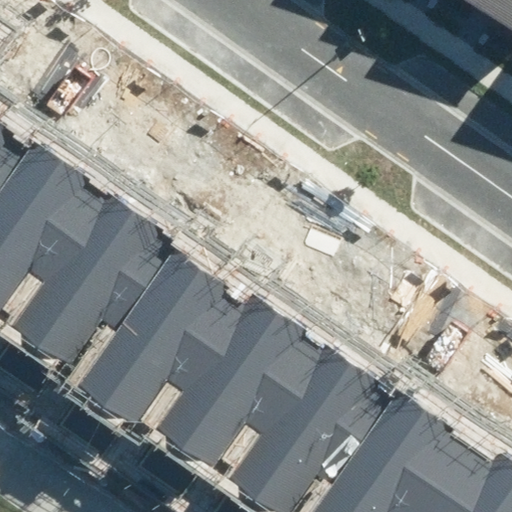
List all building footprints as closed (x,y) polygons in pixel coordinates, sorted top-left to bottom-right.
[(511,0),(464,0),(511,33),(511,0)] [(0,203),(34,153),(0,130),(0,203)] [(103,199),(34,153),(0,203),(0,315),(24,280),(42,292),(103,199)] [(182,251),(103,199),(42,292),(17,329),(68,363),(95,324),(122,342),(182,251)] [(252,298),(182,251),(122,342),(94,383),(146,418),(172,379),(190,391),(252,298)] [(330,350),(252,298),(190,391),(166,428),(217,462),(243,422),(270,440),(330,350)] [(400,396),(330,350),(270,440),(242,481),(288,511),(296,511),(320,476),(338,488),(400,396)] [(432,511),(478,447),(400,396),(338,488),(321,511),(432,511)] [(478,447),(432,511),(511,511),(511,461),(502,454),(497,460),(478,447)]
